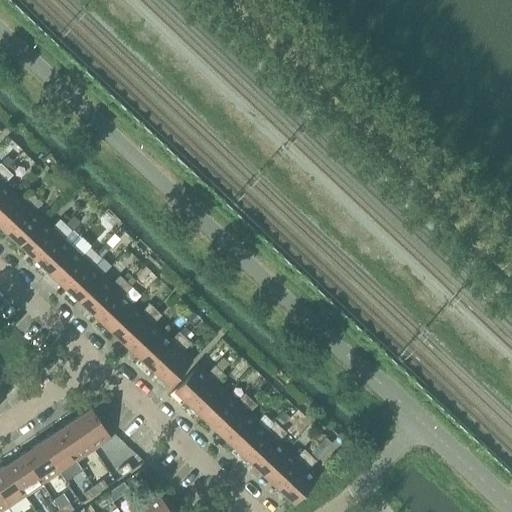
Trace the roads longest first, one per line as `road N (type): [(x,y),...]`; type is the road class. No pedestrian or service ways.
road 1 (unclassified): [(511,507),(0,30)]
road 2 (unclassified): [(511,253),(242,0)]
road 3 (residential): [(93,364),(248,511)]
road 4 (residential): [(0,274),(93,364)]
